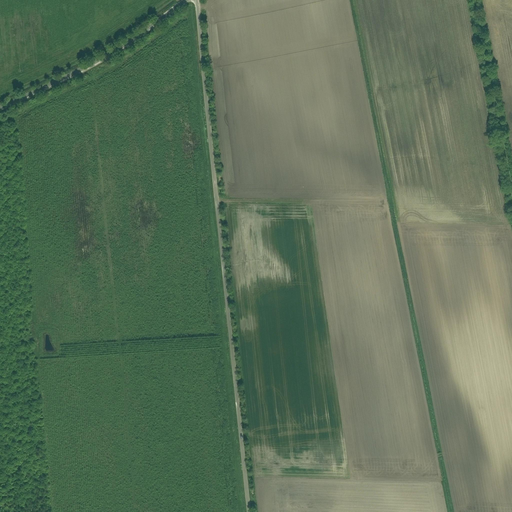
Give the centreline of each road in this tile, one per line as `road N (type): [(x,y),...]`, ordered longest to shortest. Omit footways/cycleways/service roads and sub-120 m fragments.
road 1 (unclassified): [(196,0),(248,511)]
road 2 (residential): [(0,107),(103,58),(186,0)]
